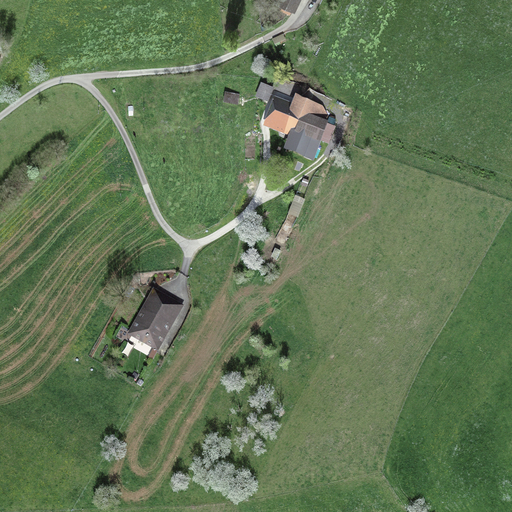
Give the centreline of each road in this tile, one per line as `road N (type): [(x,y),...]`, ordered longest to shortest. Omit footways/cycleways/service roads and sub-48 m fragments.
road 1 (track): [(77,76),(107,108),(160,221),(189,250),(184,287)]
road 2 (track): [(189,250),(288,193),(327,149)]
